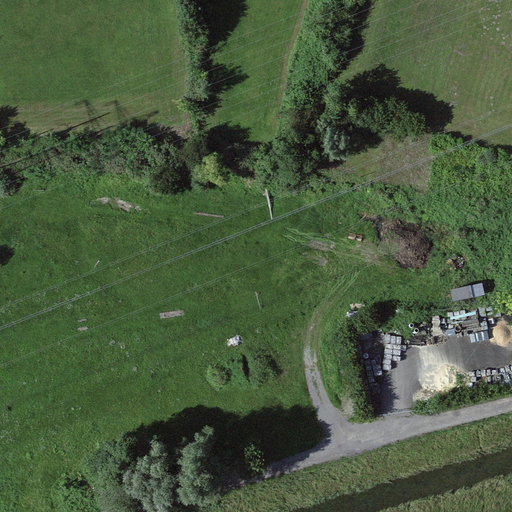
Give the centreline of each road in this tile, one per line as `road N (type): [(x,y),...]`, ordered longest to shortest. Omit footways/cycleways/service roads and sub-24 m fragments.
road 1 (track): [(131,511),(355,448)]
road 2 (track): [(355,448),(511,404)]
